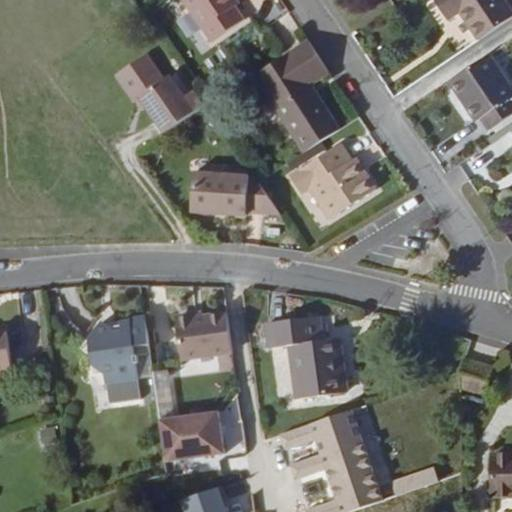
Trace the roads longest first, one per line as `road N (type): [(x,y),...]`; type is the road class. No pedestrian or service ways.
road 1 (unclassified): [(0,277),(202,269),(303,278),(483,323)]
road 2 (residential): [(304,0),(486,274),(483,323)]
road 3 (track): [(480,511),(483,431),(511,399)]
